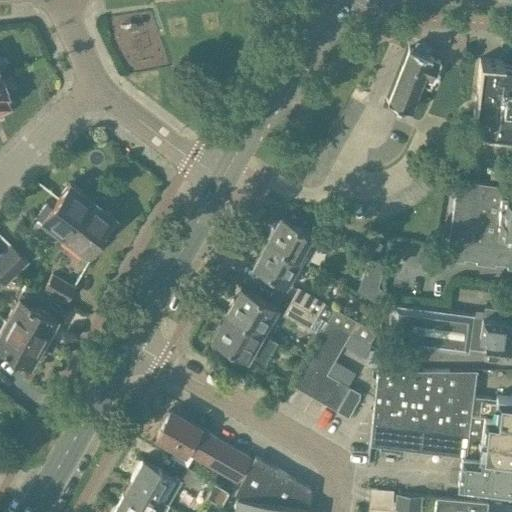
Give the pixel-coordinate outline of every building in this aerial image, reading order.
[(409,46),(387,99),(410,108),(420,82),(430,86),(440,60),(431,56),(431,55),(409,46)] [(511,60),(480,57),(472,127),(511,131),(511,60)] [(7,91),(0,75),(0,111),(2,110),(0,106),(0,104),(9,101),(4,92),(7,91)] [(511,164),(492,161),(490,177),(511,180),(511,164)] [(511,265),(511,181),(455,173),(443,257),(492,264),(493,257),(505,258),(504,265),(511,265)] [(37,212),(63,232),(91,194),(73,180),(54,204),(47,199),(37,212)] [(111,226),(117,218),(114,215),(115,214),(105,205),(107,201),(107,200),(107,199),(106,197),(106,196),(105,195),(104,194),(103,194),(102,193),(100,193),(99,193),(98,194),(94,196),(91,194),(63,232),(91,254),(100,243),(111,226)] [(319,223),(313,233),(281,215),(267,239),(300,258),(307,262),(321,238),(337,247),(343,237),(319,223)] [(286,282),(300,258),(267,239),(253,263),(286,282)] [(0,252),(0,253),(17,270),(28,258),(11,241),(0,252)] [(17,270),(0,253),(0,275),(6,281),(17,270)] [(53,272),(45,285),(67,299),(76,285),(53,272)] [(382,286),(372,282),(368,293),(378,296),(382,286)] [(226,311),(265,333),(266,332),(263,331),(270,318),(273,319),(280,308),(241,285),(226,311)] [(316,314),(328,321),(349,333),(350,331),(356,320),(297,286),(290,299),(316,314)] [(54,329),(52,328),(51,327),(58,315),(31,300),(33,296),(22,290),(6,317),(47,340),(54,329)] [(282,312),(320,334),(322,330),(328,321),(316,314),(290,299),(282,312)] [(481,351),(489,352),(489,348),(494,348),(494,351),(503,352),(503,349),(511,350),(511,321),(506,321),(506,320),(497,319),(497,310),(484,308),(484,313),(482,313),(472,312),(472,310),(391,299),(387,329),(400,331),(399,338),(467,347),(467,344),(482,346),(481,351)] [(274,338),(265,333),(226,311),(211,336),(247,357),(249,355),(261,362),(274,338)] [(41,352),(47,340),(6,317),(0,327),(0,353),(20,364),(24,356),(32,361),(38,351),(41,352)] [(328,321),(322,330),(343,343),(349,333),(328,321)] [(343,343),(322,330),(320,334),(316,340),(338,353),(343,343)] [(343,343),(363,355),(370,343),(350,331),(349,333),(343,343)] [(332,363),(338,353),(316,340),(311,350),(332,363)] [(366,364),(376,365),(378,349),(367,348),(366,364)] [(326,372),(332,363),(311,350),(305,360),(317,367),(326,372)] [(332,363),(326,372),(327,373),(339,379),(347,384),(355,370),(334,359),(332,363)] [(292,382),(304,389),(317,367),(305,360),(292,382)] [(460,451),(456,484),(511,491),(511,395),(497,394),(497,395),(483,393),(481,411),(471,410),(477,365),(378,366),(370,440),(460,451)] [(326,372),(317,367),(304,389),(315,395),(327,373),(326,372)] [(315,395),(326,402),(339,379),(327,373),(315,395)] [(347,384),(339,379),(326,402),(337,408),(350,385),(347,384)] [(360,391),(350,385),(337,408),(349,415),(359,396),(360,391)] [(251,456),(209,432),(209,431),(201,426),(200,427),(169,409),(155,433),(186,451),(187,450),(237,479),(251,456)] [(248,497),(308,505),(311,486),(255,454),(234,492),(241,496),(248,497)] [(142,457),(129,480),(161,498),(174,474),(142,457)] [(206,476),(186,465),(180,477),(199,488),(206,476)] [(161,498),(129,480),(116,504),(130,511),(163,511),(169,502),(161,498)] [(230,490),(214,481),(207,495),(222,503),(230,490)] [(394,507),(420,510),(421,494),(396,492),(394,507)] [(436,495),(434,511),(485,511),(487,500),(436,495)] [(308,505),(248,497),(241,496),(236,496),(233,511),(307,511),(308,506),(308,505)]
